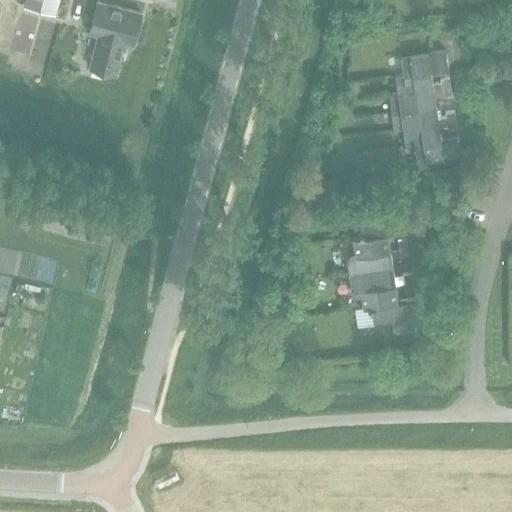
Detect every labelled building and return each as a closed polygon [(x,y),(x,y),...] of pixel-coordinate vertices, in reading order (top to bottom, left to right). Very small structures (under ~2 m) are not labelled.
[(56,11),(58,0),(27,0),(27,3),(56,11)] [(132,44),(140,12),(97,1),(89,33),(97,35),(89,67),(116,74),(124,42),(132,44)] [(380,22),(392,14),(386,6),(374,14),(380,22)] [(431,70),(448,68),(446,50),(401,56),(403,74),(431,70)] [(433,82),(431,70),(403,74),(394,75),(397,93),(434,88),(433,82)] [(449,76),(440,77),(441,81),(442,86),(451,85),(449,76)] [(441,81),(433,82),(434,88),(434,92),(442,91),(442,86),(441,81)] [(442,86),(442,91),(443,95),(452,93),(451,85),(442,86)] [(436,105),(434,92),(434,88),(397,93),(389,94),(391,111),(436,105)] [(439,122),(438,117),(436,105),(391,111),(394,130),(402,128),(439,122)] [(447,121),(456,120),(454,110),(445,111),(446,116),(447,121)] [(446,116),(438,117),(439,122),(439,126),(447,125),(447,121),(446,116)] [(456,120),(447,121),(447,125),(448,130),(457,129),(456,120)] [(441,139),(439,126),(439,122),(402,128),(404,145),(414,144),(414,143),(441,139)] [(414,143),(414,144),(416,161),(461,154),(458,136),(441,139),(414,143)] [(373,251),(391,249),(389,233),(405,231),(402,212),(358,218),(360,232),(356,236),(361,236),(370,235),(373,251)] [(393,267),(391,249),(373,251),(370,235),(361,236),(356,236),(352,237),(354,251),(348,252),(345,254),(348,273),(393,267)] [(399,248),(408,246),(406,238),(398,239),(399,248)] [(408,246),(399,248),(400,257),(409,256),(408,246)] [(411,272),(394,275),(393,267),(348,273),(350,290),(355,294),(360,293),(362,307),(367,306),(371,306),(371,305),(380,304),(378,286),(396,284),(404,282),(412,281),(411,272)] [(404,282),(405,291),(414,290),(412,281),(404,282)] [(17,282),(14,290),(23,293),(25,284),(17,282)] [(414,331),(412,317),(417,317),(415,298),(398,300),(396,284),(378,286),(380,304),(371,305),(371,306),(367,306),(371,309),(373,323),(391,320),(393,334),(414,331)] [(306,511),(306,475),(189,474),(188,511),(306,511)] [(443,511),(444,476),(330,475),(330,511),(443,511)] [(511,511),(511,475),(468,476),(467,511),(511,511)]
